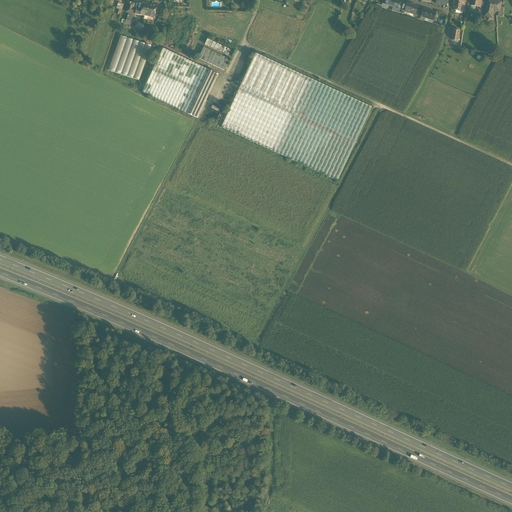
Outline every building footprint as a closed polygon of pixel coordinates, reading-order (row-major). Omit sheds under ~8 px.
[(393,7),(397,9),(400,1),(395,0),(386,0),(385,5),(389,6),(393,7)] [(454,10),(456,10),(458,9),(463,10),(464,0),(454,0),(453,9),(454,10)] [(487,0),(484,16),(490,18),(492,9),(499,10),(500,10),(500,7),(501,2),(495,1),(493,1),(493,0),(491,0),(487,0)] [(143,3),(142,10),(141,15),(144,16),(145,12),(147,13),(150,4),(143,3)] [(126,13),(135,14),(136,9),(133,9),(134,5),(130,4),(128,4),(126,13)] [(154,5),(150,4),(147,13),(145,12),(144,16),(151,17),(154,5)] [(405,11),(415,15),(418,7),(407,4),(405,11)] [(433,21),(436,13),(423,9),(421,17),(425,18),(428,20),(433,21)] [(128,13),(125,24),(130,25),(133,15),(128,13)] [(452,40),(458,41),(460,31),(453,30),(452,40)] [(120,35),(108,70),(139,80),(150,45),(120,35)] [(228,55),(231,50),(207,39),(204,44),(228,55)] [(224,70),(229,59),(203,47),(198,58),(224,70)] [(142,92),(189,114),(209,71),(163,49),(142,92)] [(221,128),(337,181),(372,108),(255,54),(221,128)] [(189,114),(198,119),(218,75),(209,71),(189,114)] [(206,116),(206,118),(207,120),(208,122),(210,122),(212,122),(214,121),(216,120),(216,118),(216,116),(215,114),(214,112),(212,112),(210,112),(208,113),(206,114),(206,116)] [(271,311),(298,248),(220,215),(222,225),(204,218),(199,212),(205,209),(203,205),(164,188),(138,251),(165,263),(167,260),(170,263),(170,261),(172,265),(169,266),(180,270),(181,267),(176,261),(208,256),(226,263),(225,266),(226,265),(227,266),(222,270),(205,263),(203,264),(214,275),(195,278),(195,279),(271,311)]
